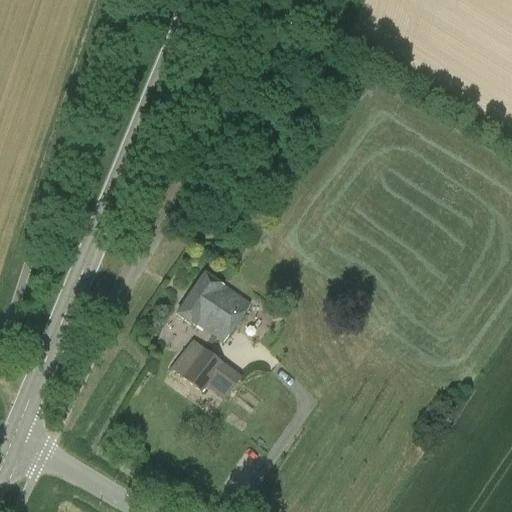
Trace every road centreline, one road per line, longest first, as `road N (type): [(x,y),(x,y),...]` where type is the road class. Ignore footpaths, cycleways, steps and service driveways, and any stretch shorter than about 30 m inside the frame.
road 1 (tertiary): [(12,439),(195,0)]
road 2 (unclassified): [(137,511),(12,439)]
